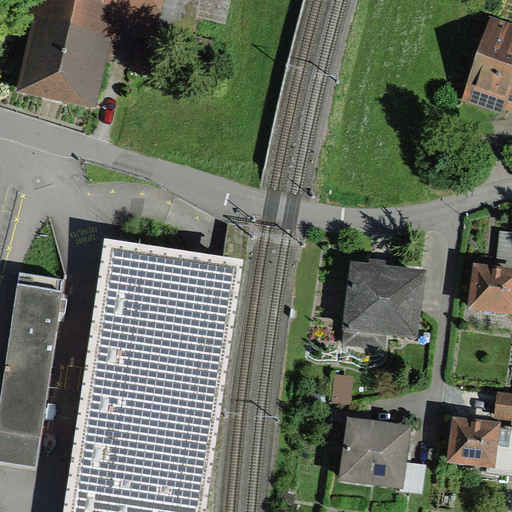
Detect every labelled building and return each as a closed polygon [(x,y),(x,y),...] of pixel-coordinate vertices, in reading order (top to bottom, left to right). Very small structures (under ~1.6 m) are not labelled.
[(33,0),(16,88),(92,103),(108,24),(154,33),(160,0),(33,0)] [(464,100),(501,113),(503,107),(511,110),(511,27),(492,20),(464,100)] [(155,55),(136,51),(133,67),(152,71),(155,55)] [(511,232),(499,231),(496,259),(511,260),(511,232)] [(110,253),(71,511),(196,511),(233,272),(110,253)] [(423,269),(352,262),(343,348),(385,352),(387,335),(416,338),(423,269)] [(511,268),(475,264),(469,312),(511,316),(511,268)] [(62,286),(15,280),(0,393),(0,464),(38,470),(62,286)] [(349,377),(333,377),(333,403),(349,403),(349,377)] [(511,421),(511,391),(499,390),(495,420),(511,421)] [(511,429),(502,428),(502,422),(453,417),(448,464),(511,470),(511,429)] [(340,481),(404,489),(412,426),(349,418),(340,481)]
